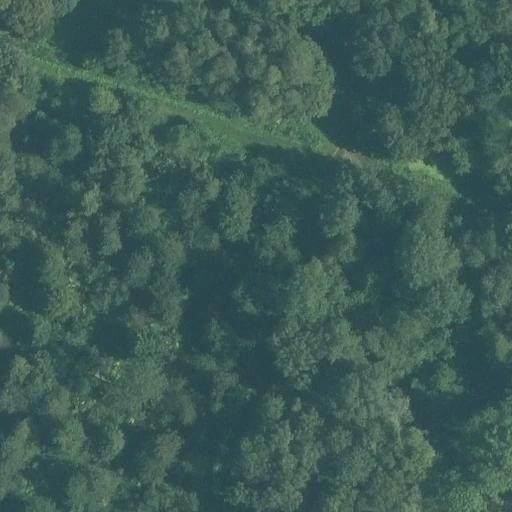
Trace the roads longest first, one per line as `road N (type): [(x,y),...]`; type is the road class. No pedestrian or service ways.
road 1 (track): [(136,0),(323,53)]
road 2 (track): [(341,148),(386,184),(511,229)]
